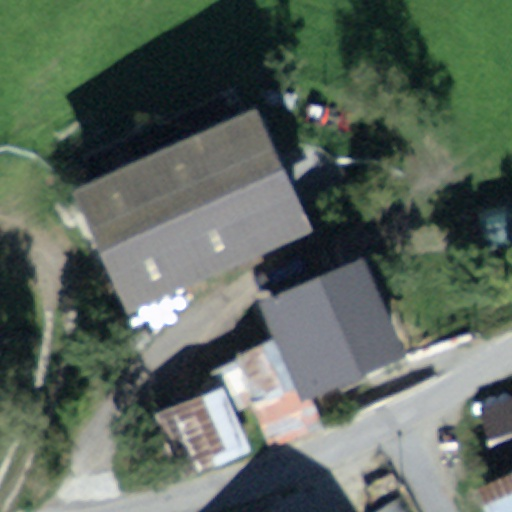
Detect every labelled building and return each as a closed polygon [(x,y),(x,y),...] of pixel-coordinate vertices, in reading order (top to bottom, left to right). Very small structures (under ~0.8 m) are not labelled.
[(296,224),(250,121),(86,195),(132,299),(296,224)] [(395,353),(356,265),(267,306),(300,380),(305,392),(395,353)] [(298,381),(281,343),(243,361),(260,398),(298,381)] [(298,381),(260,398),(250,403),(269,448),(293,440),(322,427),(305,392),(300,380),(298,381)] [(241,449),(218,394),(162,417),(186,471),(241,449)] [(511,511),(511,482),(487,494),(495,511),(511,511)]
